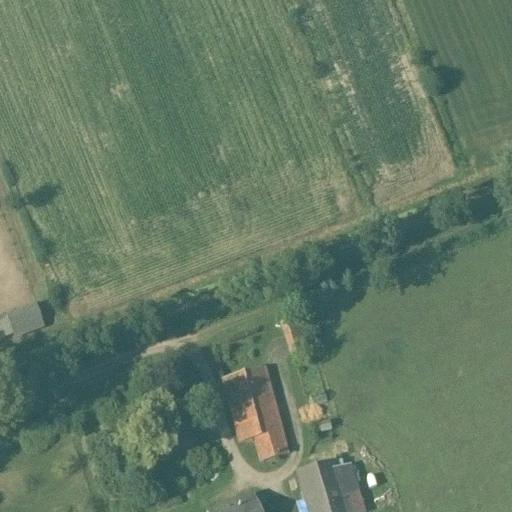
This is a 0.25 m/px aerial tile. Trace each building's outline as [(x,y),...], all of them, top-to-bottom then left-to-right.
[(11,347),(46,333),(35,304),(0,318),(11,347)] [(266,370),(237,379),(253,441),(257,440),(264,463),(288,456),(281,432),(282,432),(266,370)] [(190,427),(163,434),(169,460),(196,453),(190,427)] [(348,511),(333,463),(297,474),(308,511),(348,511)] [(153,478),(139,488),(151,506),(165,497),(153,478)] [(259,511),(254,497),(213,511),(259,511)]
